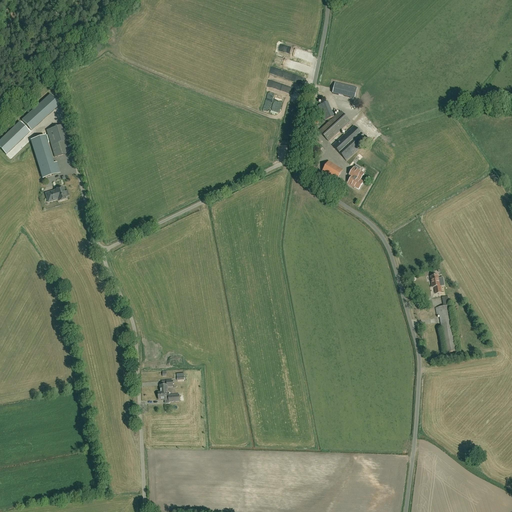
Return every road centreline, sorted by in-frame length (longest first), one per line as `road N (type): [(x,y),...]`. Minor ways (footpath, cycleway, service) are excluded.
road 1 (unclassified): [(145,511),(132,331),(99,251),(300,154)]
road 2 (unclassified): [(406,511),(417,369),(391,253),(372,220),(324,189),(300,154)]
road 3 (unclassified): [(300,154),(329,0)]
